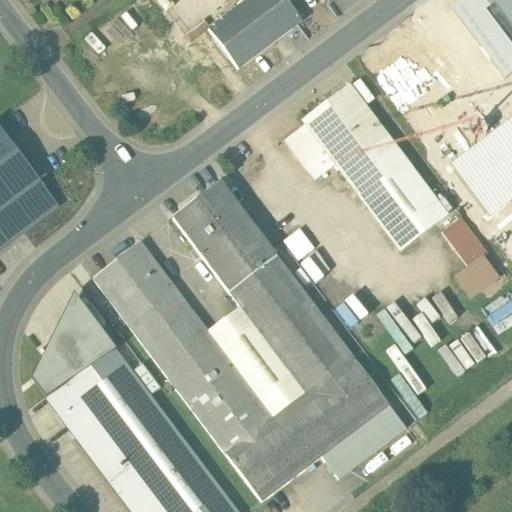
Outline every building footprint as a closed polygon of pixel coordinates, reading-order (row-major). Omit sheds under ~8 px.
[(283,0),(249,0),(207,32),(237,72),(302,23),(283,0)] [(511,73),(511,0),(466,0),(452,11),(504,80),(511,73)] [(366,105),(373,99),(357,82),(351,88),(366,105)] [(349,88),(317,112),(303,123),(400,252),(446,217),(349,88)] [(511,198),(511,123),(449,171),(486,219),(511,198)] [(327,156),(321,148),(305,127),(284,143),(306,171),(327,156)] [(0,247),(56,206),(0,132),(0,247)] [(276,259),(220,185),(172,221),(228,295),(276,259)] [(441,234),(466,267),(468,270),(487,256),(460,220),(441,234)] [(208,334),(140,245),(92,281),(225,457),(273,420),(208,334)] [(353,360),(276,259),(228,295),(239,310),(304,396),(352,360),(353,360)] [(304,396),(239,310),(208,334),(273,420),(304,396)] [(236,511),(113,349),(45,400),(129,511),(236,511)] [(353,360),(352,360),(304,396),(273,420),(225,457),(261,504),(389,408),(353,360)] [(389,408),(321,459),(338,482),(405,431),(389,408)]
